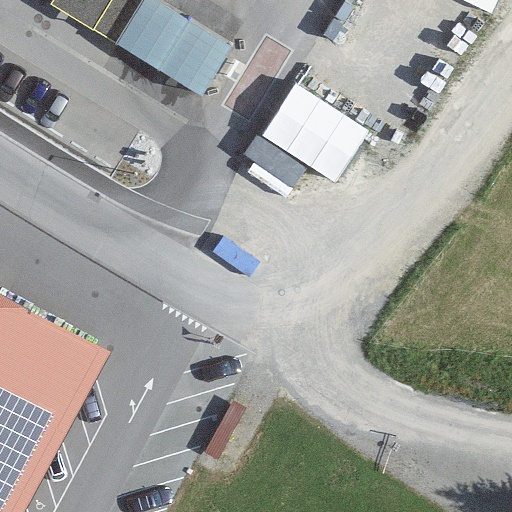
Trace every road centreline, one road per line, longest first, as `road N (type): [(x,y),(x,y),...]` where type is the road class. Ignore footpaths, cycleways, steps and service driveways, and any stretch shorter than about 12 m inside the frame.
road 1 (unknown): [(189,289),(221,330),(389,462),(480,511)]
road 2 (residential): [(0,167),(181,279)]
